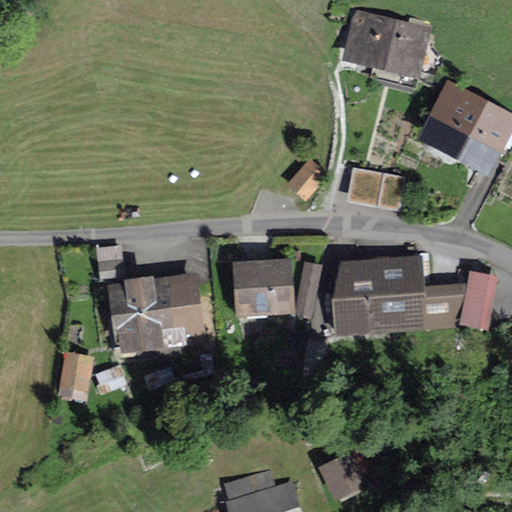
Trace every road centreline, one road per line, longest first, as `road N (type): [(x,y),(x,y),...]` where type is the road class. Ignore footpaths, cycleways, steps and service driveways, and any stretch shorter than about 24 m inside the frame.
road 1 (residential): [(511,263),(442,237),(341,233),(320,224),(0,237)]
road 2 (track): [(331,511),(312,465),(310,391),(341,233)]
